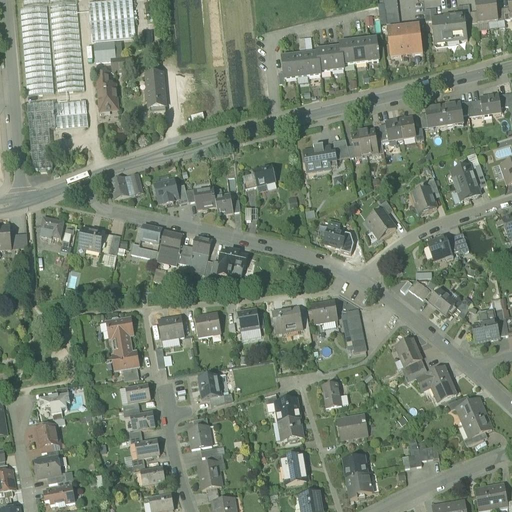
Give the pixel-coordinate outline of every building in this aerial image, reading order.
[(47,9),(49,9),(77,6),(76,0),(22,0),(23,11),(47,9)] [(383,0),(387,28),(400,26),(396,0),(383,0)] [(496,1),(485,2),(488,26),(499,25),(497,12),(496,1)] [(88,6),(92,45),(136,41),(133,2),(88,6)] [(478,27),(488,26),(485,2),(475,3),(477,15),(478,27)] [(85,93),(77,6),(49,9),(57,96),(85,93)] [(458,10),(459,22),(465,21),(471,20),(470,8),(458,10)] [(55,96),(47,9),(23,11),(20,11),(27,98),(55,96)] [(425,13),(426,25),(432,25),(438,24),(437,12),(425,13)] [(432,25),(435,49),(468,45),(465,21),(459,22),(451,23),(450,21),(444,21),(445,23),(438,24),(432,25)] [(388,34),(391,62),(423,58),(420,30),(388,34)] [(377,43),(364,44),(367,66),(379,65),(378,58),(380,58),(379,55),(378,56),(377,43)] [(355,68),(367,66),(364,44),(353,46),(355,68)] [(94,48),(96,66),(112,65),(116,65),(115,64),(114,46),(94,48)] [(343,69),(355,68),(353,46),(341,47),(341,52),(343,69)] [(344,74),(343,69),(341,52),(330,53),(332,75),(344,74)] [(320,76),(332,75),(330,53),(318,54),(318,57),(320,76)] [(321,79),(320,76),(318,57),(306,59),(309,81),(321,79)] [(297,82),(309,81),(306,59),(295,60),(297,82)] [(285,83),(297,82),(295,60),(282,62),(284,76),(285,83)] [(112,65),(113,77),(123,76),(131,75),(129,62),(115,64),(116,65),(112,65)] [(109,110),(109,113),(117,113),(117,114),(118,113),(116,87),(110,88),(109,75),(97,76),(100,111),(109,110)] [(163,76),(147,77),(148,94),(145,94),(146,103),(149,103),(150,116),(166,115),(163,76)] [(501,111),(508,110),(507,98),(499,99),(501,111)] [(491,117),(492,119),(502,118),(501,111),(499,99),(495,100),(481,102),(481,104),(483,116),(483,118),(491,117)] [(53,107),(56,133),(88,129),(86,103),(53,107)] [(475,105),(476,117),(483,116),(481,104),(475,105)] [(475,105),(467,107),(469,118),(476,117),(475,105)] [(461,106),(443,109),(446,131),(456,130),(455,127),(463,126),(464,129),(464,128),(463,119),(461,108),(461,106)] [(49,133),(56,133),(53,107),(27,109),(33,174),(53,173),(49,133)] [(437,133),(446,131),(443,109),(425,112),(426,117),(428,128),(429,134),(429,131),(437,130),(437,133)] [(420,118),(422,129),(428,128),(426,117),(420,118)] [(412,121),(400,123),(403,144),(415,141),(414,133),(412,121)] [(395,145),(403,144),(400,123),(385,126),(385,129),(387,140),(388,143),(395,142),(395,145)] [(415,141),(416,145),(424,143),(422,131),(414,133),(415,141)] [(368,136),(363,137),(367,159),(377,157),(376,146),(374,134),(368,135),(368,136)] [(356,161),(367,159),(363,137),(358,138),(358,137),(352,137),(354,149),(356,161)] [(335,157),(349,155),(348,150),(346,144),(333,146),(334,151),(330,152),(331,158),(335,157)] [(376,146),(377,157),(384,156),(382,144),(376,146)] [(337,165),(336,164),(335,157),(331,158),(330,152),(330,151),(323,152),(323,150),(323,149),(314,151),(315,154),(308,155),(309,162),(305,163),(307,176),(331,172),(330,166),(337,165)] [(354,149),(348,150),(349,155),(350,161),(350,162),(356,161),(354,149)] [(349,155),(335,157),(336,164),(350,161),(349,155)] [(504,178),(507,188),(511,186),(511,164),(501,168),(501,169),(503,169),(506,177),(504,178)] [(471,172),(478,193),(487,190),(480,168),(471,172)] [(257,191),(258,192),(267,190),(267,189),(277,187),(273,171),(265,173),(265,172),(255,175),(254,176),(254,179),(257,191)] [(451,178),(460,205),(480,198),(478,193),(471,172),(451,178)] [(138,177),(131,179),(135,198),(143,196),(138,177)] [(129,199),(135,198),(131,179),(124,180),(129,199)] [(244,183),(244,184),(247,193),(257,191),(254,179),(246,181),(245,182),(244,183)] [(110,184),(115,203),(129,199),(124,180),(110,184)] [(429,191),(432,198),(439,195),(434,183),(421,188),(423,192),(423,193),(429,191)] [(179,202),(176,191),(174,184),(155,189),(159,207),(165,206),(166,209),(174,207),(173,204),(178,203),(179,202)] [(184,189),(176,191),(179,202),(178,203),(180,208),(189,206),(186,194),(184,189)] [(411,198),(419,218),(437,212),(432,198),(429,191),(423,193),(423,192),(421,193),(421,194),(411,198)] [(197,214),(217,211),(215,202),(214,195),(214,192),(204,193),(204,195),(195,196),(194,196),(196,205),(197,214)] [(186,194),(189,206),(196,205),(194,196),(195,196),(194,193),(186,194)] [(231,199),(222,201),(215,202),(217,211),(218,219),(233,216),(232,205),(231,199)] [(232,205),(233,216),(240,215),(239,204),(232,205)] [(382,214),(386,219),(393,214),(386,204),(379,210),(382,214)] [(365,225),(379,244),(395,232),(386,219),(382,214),(365,225)] [(508,236),(511,243),(511,242),(511,218),(503,222),(506,229),(504,231),(506,236),(508,236)] [(52,241),(61,242),(64,226),(44,222),(40,240),(52,242),(52,241)] [(331,250),(342,253),(346,238),(337,236),(339,229),(336,229),(329,227),(328,233),(329,234),(325,248),(326,249),(326,250),(331,251),(331,250)] [(140,243),(159,247),(163,233),(144,229),(140,243)] [(0,231),(0,253),(11,253),(10,239),(10,231),(0,231)] [(66,231),(60,258),(67,259),(73,233),(66,231)] [(97,236),(83,233),(77,258),(78,260),(83,261),(85,260),(87,253),(100,256),(100,257),(101,257),(101,256),(106,237),(98,235),(97,236)] [(158,265),(177,269),(177,266),(180,252),(183,238),(164,234),(161,252),(158,265)] [(104,256),(117,259),(121,240),(114,239),(106,237),(101,256),(104,256)] [(463,237),(453,240),(458,254),(459,257),(469,254),(463,237)] [(15,239),(16,253),(28,252),(27,238),(15,239)] [(352,239),(346,238),(342,253),(351,255),(353,246),(352,239)] [(430,246),(436,264),(445,261),(446,264),(453,261),(452,256),(447,243),(446,240),(430,246)] [(452,256),(458,254),(453,240),(447,243),(452,256)] [(205,276),(208,265),(212,244),(196,241),(192,256),(188,275),(189,276),(190,272),(204,275),(205,276)] [(131,257),(138,258),(139,251),(140,249),(133,246),(131,257)] [(434,265),(436,264),(430,246),(427,247),(434,265)] [(183,253),(180,252),(177,266),(189,269),(193,251),(184,249),(183,253)] [(146,260),(156,262),(158,255),(139,251),(138,258),(146,260)] [(218,278),(229,281),(231,270),(245,273),(248,259),(247,259),(247,260),(239,258),(239,257),(222,254),(220,265),(219,267),(220,267),(218,278)] [(115,270),(117,259),(104,256),(102,265),(104,267),(115,270)] [(256,261),(248,259),(245,273),(243,281),(251,282),(256,261)] [(214,265),(210,280),(217,281),(218,278),(220,267),(219,267),(220,265),(214,264),(214,265)] [(204,279),(210,280),(214,265),(213,265),(213,266),(208,265),(205,276),(204,275),(204,279)] [(243,283),(243,281),(245,273),(231,270),(229,281),(243,283)] [(166,274),(156,272),(153,285),(164,287),(166,274)] [(413,296),(421,287),(416,283),(413,288),(408,292),(413,296)] [(408,284),(400,293),(405,297),(408,292),(413,288),(408,284)] [(418,300),(418,299),(426,290),(421,287),(413,296),(418,300)] [(426,290),(418,299),(423,303),(431,294),(426,290)] [(435,311),(446,320),(455,310),(445,301),(446,299),(439,293),(429,305),(436,310),(435,311)] [(457,312),(466,319),(472,308),(464,302),(457,312)] [(312,309),(315,327),(337,324),(334,305),(312,309)] [(272,316),(276,337),(303,332),(300,311),(272,316)] [(346,315),(348,321),(359,318),(358,312),(346,315)] [(494,313),(496,325),(504,323),(504,322),(503,312),(494,313)] [(237,316),(240,335),(260,332),(257,313),(237,316)] [(472,330),(475,345),(500,340),(496,325),(494,313),(478,316),(480,328),(472,330)] [(195,321),(199,341),(222,337),(218,317),(195,321)] [(348,321),(349,326),(360,324),(359,318),(348,321)] [(159,324),(162,344),(185,340),(181,320),(159,324)] [(113,359),(115,376),(123,374),(138,372),(140,372),(139,365),(138,365),(137,355),(133,356),(131,341),(134,341),(131,322),(119,324),(118,322),(112,323),(113,325),(107,326),(110,344),(112,344),(115,359),(113,359)] [(500,340),(507,339),(504,323),(496,325),(500,340)] [(349,326),(350,332),(362,330),(360,324),(349,326)] [(350,332),(351,338),(363,336),(362,330),(350,332)] [(351,338),(352,344),(364,342),(363,336),(351,338)] [(365,348),(364,342),(352,344),(353,350),(365,348)] [(396,349),(405,370),(422,363),(413,342),(396,349)] [(353,350),(354,356),(366,354),(365,348),(353,350)] [(156,353),(159,372),(166,371),(163,351),(156,353)] [(401,372),(405,380),(426,372),(422,363),(405,370),(401,372)] [(434,398),(438,406),(456,398),(444,370),(428,377),(417,382),(423,395),(436,389),(438,396),(434,398)] [(123,374),(125,386),(139,383),(138,372),(123,374)] [(428,377),(426,372),(405,380),(408,386),(417,382),(428,377)] [(218,379),(221,397),(229,395),(226,378),(218,379)] [(210,402),(221,400),(221,397),(218,379),(199,382),(203,403),(210,402)] [(342,410),(342,409),(340,400),(338,387),(322,389),(326,413),(342,410)] [(147,388),(127,391),(129,407),(134,406),(138,406),(150,404),(147,388)] [(123,408),(129,407),(127,391),(120,392),(123,408)] [(51,410),(52,418),(62,416),(62,414),(61,408),(66,407),(71,406),(69,396),(57,399),(39,402),(41,412),(51,410)] [(265,401),(266,408),(267,408),(275,407),(275,406),(277,406),(276,398),(265,401)] [(210,402),(211,409),(225,406),(224,399),(221,400),(210,402)] [(457,411),(464,428),(486,419),(478,401),(471,404),(465,407),(457,410),(457,411)] [(449,407),(451,413),(457,411),(457,410),(465,407),(462,402),(449,407)] [(277,415),(279,426),(300,422),(297,403),(277,406),(275,406),(275,407),(267,408),(268,416),(277,415)] [(125,421),(131,419),(140,417),(139,411),(135,412),(124,414),(125,421)] [(131,419),(134,435),(141,434),(155,431),(152,415),(140,417),(131,419)] [(338,423),(341,442),(366,438),(364,428),(367,428),(365,418),(338,423)] [(492,432),(486,419),(464,428),(465,429),(466,428),(472,440),(470,441),(470,442),(481,437),(488,434),(492,432)] [(193,423),(195,430),(208,427),(207,421),(193,423)] [(303,440),(300,422),(279,426),(282,443),(303,440)] [(55,429),(54,424),(53,424),(36,427),(37,433),(55,429)] [(36,433),(39,451),(40,450),(52,448),(56,448),(55,443),(58,443),(60,440),(59,436),(57,435),(56,429),(55,429),(37,433),(36,433)] [(189,433),(192,453),(212,449),(209,430),(189,433)] [(488,434),(481,437),(483,443),(490,440),(488,434)] [(467,450),(483,443),(481,437),(470,442),(464,444),(467,450)] [(136,447),(139,462),(144,462),(159,459),(157,443),(143,445),(136,447)] [(41,456),(47,455),(53,454),(52,448),(40,450),(41,456)] [(437,449),(431,450),(433,463),(439,462),(437,449)] [(427,464),(433,463),(431,450),(425,451),(427,464)] [(203,461),(205,461),(218,459),(217,451),(202,454),(203,461)] [(421,465),(427,464),(425,451),(419,452),(420,457),(421,465)] [(59,453),(53,454),(47,455),(48,461),(58,459),(58,460),(60,460),(59,453)] [(223,458),(218,459),(205,461),(206,467),(217,465),(218,468),(224,467),(223,458)] [(35,464),(38,481),(47,480),(61,477),(58,460),(58,459),(48,461),(35,464)] [(285,472),(287,488),(307,485),(303,465),(305,465),(304,459),(280,462),(282,473),(285,472)] [(344,463),(347,481),(368,478),(364,459),(344,463)] [(198,468),(203,494),(207,493),(218,491),(222,490),(218,468),(217,465),(206,467),(198,468)] [(141,474),(144,490),(165,486),(162,470),(146,473),(141,474)] [(0,495),(6,495),(11,494),(15,493),(12,473),(8,474),(0,475),(0,495)] [(49,488),(58,486),(66,484),(65,476),(61,477),(47,480),(49,488)] [(370,478),(368,478),(347,481),(351,503),(359,502),(358,500),(373,497),(370,478)] [(58,486),(59,492),(72,489),(71,483),(66,484),(58,486)] [(476,493),(479,511),(487,511),(493,511),(492,508),(507,506),(504,488),(476,493)] [(50,505),(51,509),(58,507),(65,506),(65,508),(75,506),(72,489),(59,492),(43,495),(45,506),(50,505)] [(299,497),(301,511),(323,511),(320,494),(299,497)] [(220,504),(219,497),(208,499),(209,506),(212,505),(220,504)] [(150,501),(151,511),(173,511),(171,498),(150,501)] [(236,511),(234,501),(220,504),(212,505),(212,511),(236,511)]
